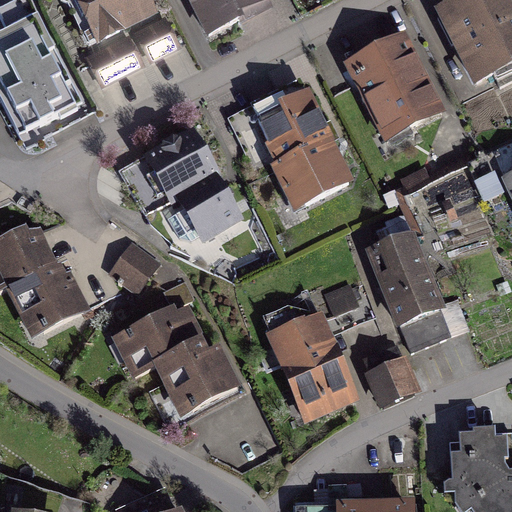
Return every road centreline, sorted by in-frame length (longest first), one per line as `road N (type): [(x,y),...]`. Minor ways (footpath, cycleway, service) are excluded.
road 1 (residential): [(52,196),(89,156),(396,0)]
road 2 (residential): [(0,364),(246,511)]
road 3 (residential): [(511,377),(346,446),(275,511)]
